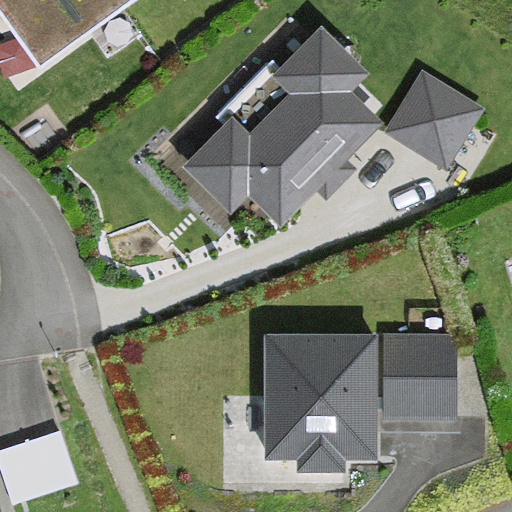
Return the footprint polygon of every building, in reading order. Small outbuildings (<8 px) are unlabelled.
[(0,0),(0,14),(33,58),(111,0),(0,0)] [(277,62),(221,122),(218,119),(173,162),(223,214),(237,201),(269,232),(373,121),(336,86),(358,61),(309,19),(274,60),(277,62)] [(440,169),(483,105),(426,67),(383,131),(440,169)] [(374,456),(374,334),(260,335),(261,456),(374,456)] [(381,434),(460,432),(457,334),(379,336),(381,434)] [(14,494),(82,477),(69,422),(1,438),(14,494)]
